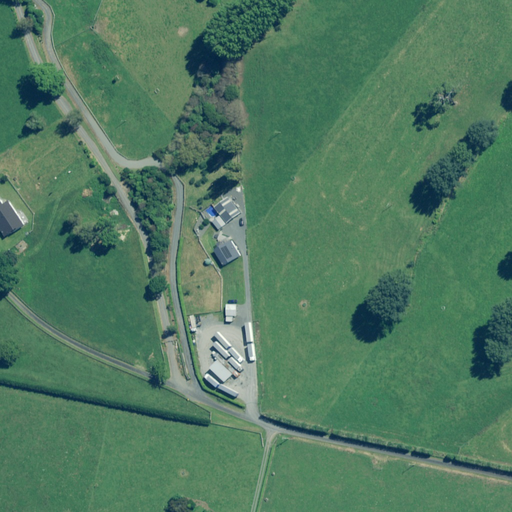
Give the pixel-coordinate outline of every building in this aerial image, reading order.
[(26,225),(21,218),(27,214),(15,196),(9,200),(0,206),(0,227),(7,238),(26,225)] [(233,200),(238,206),(243,205),(242,198),(233,200)] [(237,218),(231,210),(215,222),(220,230),(237,218)] [(218,243),(221,248),(217,250),(225,266),(241,257),(233,242),(230,237),(218,243)] [(217,372),(210,379),(220,389),(227,381),(228,383),(235,375),(226,366),(220,361),(213,368),(217,372)]
